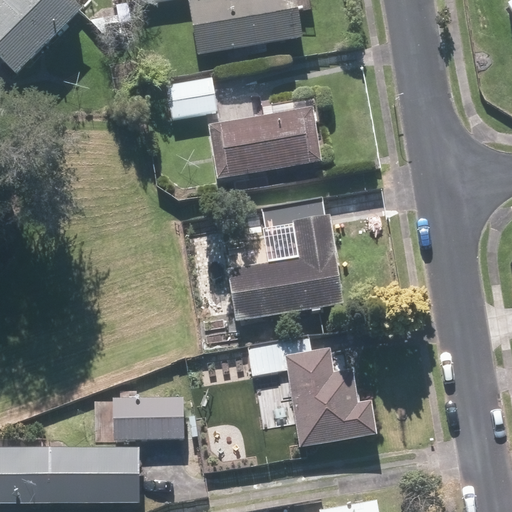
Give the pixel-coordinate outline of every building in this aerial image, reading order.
[(84,13),(76,5),(80,0),(5,0),(0,5),(0,63),(15,80),(84,13)] [(215,0),(189,4),(197,58),(302,42),(296,1),(301,0),(215,0)] [(172,122),(218,114),(212,81),(166,89),(172,122)] [(217,183),(322,166),(313,111),(208,128),(217,183)] [(237,326),(345,309),(330,220),(326,220),(323,204),(262,214),(266,235),(294,230),(299,261),(228,273),(237,326)] [(332,356),(331,352),(311,355),(309,341),(248,351),(253,385),(272,382),(271,377),(288,374),(300,451),(378,438),(373,403),(359,405),(354,373),(348,374),(345,354),(332,356)] [(165,387),(165,401),(135,400),(135,393),(120,392),(120,400),(117,400),(115,442),(184,445),(185,408),(185,399),(180,399),(181,388),(165,387)] [(139,451),(0,447),(0,504),(138,508),(139,451)]
